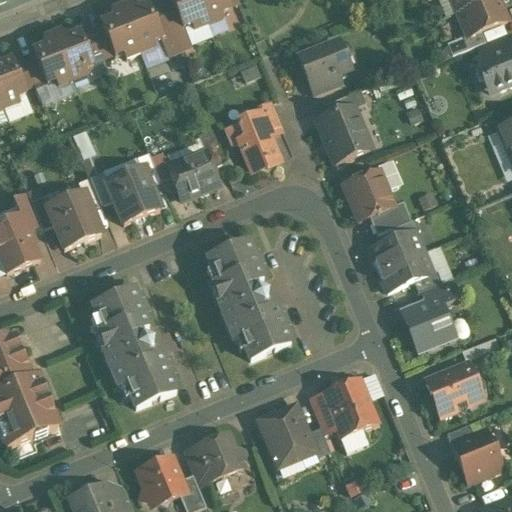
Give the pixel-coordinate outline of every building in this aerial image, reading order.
[(194,0),(170,0),(168,1),(169,5),(180,31),(181,34),(189,31),(192,37),(207,30),(194,0)] [(194,0),(207,30),(221,25),(219,18),(227,15),(226,11),(220,0),(194,0)] [(237,6),(234,0),(220,0),(226,11),(237,6)] [(446,0),(456,21),(496,4),(494,0),(446,0)] [(496,4),(456,21),(465,44),(466,45),(480,39),(506,28),(496,4)] [(169,5),(159,9),(169,35),(180,31),(169,5)] [(145,11),(133,16),(127,14),(125,9),(119,11),(139,59),(153,53),(150,47),(159,43),(147,14),(145,11)] [(159,9),(147,14),(157,40),(169,35),(159,9)] [(111,15),(113,20),(111,25),(99,30),(100,33),(111,59),(113,62),(121,59),(123,65),(139,59),(119,11),(111,15)] [(111,59),(100,33),(90,37),(101,64),(111,59)] [(78,38),(65,44),(60,41),(58,36),(51,39),(71,87),(85,81),(82,75),(91,71),(79,42),(78,38)] [(101,64),(90,37),(79,42),(90,68),(101,64)] [(51,39),(44,42),(45,47),(43,53),(31,57),(33,63),(42,85),(45,90),(53,87),(56,93),(71,87),(51,39)] [(480,39),(466,45),(465,44),(446,52),(451,64),(476,54),(484,50),(480,39)] [(511,54),(505,42),(484,50),(476,54),(482,67),(511,54)] [(338,46),(298,63),(309,91),(336,80),(349,74),(338,46)] [(482,67),(475,69),(488,101),(511,91),(511,53),(511,54),(482,67)] [(42,85),(33,63),(23,67),(32,89),(42,85)] [(32,89),(23,67),(12,72),(21,94),(32,89)] [(10,68),(0,71),(0,106),(4,115),(18,109),(15,104),(24,100),(21,94),(12,72),(10,68)] [(336,80),(310,91),(315,102),(340,91),(336,80)] [(360,96),(327,110),(332,122),(353,113),(353,114),(365,109),(360,96)] [(272,109),(250,118),(252,123),(259,120),(268,142),(282,136),(272,109)] [(353,114),(353,113),(332,122),(316,128),(333,170),(370,154),(353,114)] [(0,130),(8,127),(4,115),(0,116),(0,130)] [(252,123),(239,129),(246,144),(238,148),(249,174),(265,168),(266,171),(278,166),(268,142),(259,120),(252,123)] [(511,131),(499,137),(511,167),(511,131)] [(208,136),(197,141),(203,157),(211,174),(222,169),(208,136)] [(203,157),(166,172),(181,207),(218,192),(211,174),(203,157)] [(160,187),(148,160),(136,165),(141,175),(142,175),(149,192),(160,187)] [(106,190),(105,190),(112,207),(123,231),(159,216),(149,192),(142,175),(141,175),(106,190)] [(393,212),(378,177),(343,192),(354,220),(360,217),(365,219),(367,224),(369,223),(393,213),(393,212)] [(102,179),(89,184),(101,212),(112,207),(105,190),(106,190),(102,179)] [(101,212),(89,184),(77,190),(81,200),(83,199),(90,217),(101,212)] [(30,209),(26,199),(12,205),(19,222),(20,222),(27,237),(39,232),(30,209)] [(47,214),(46,215),(53,232),(63,256),(100,241),(90,217),(83,199),(81,200),(47,214)] [(43,204),(30,209),(39,232),(41,236),(53,232),(46,215),(47,214),(43,204)] [(402,208),(393,212),(393,213),(369,223),(376,241),(391,235),(410,227),(402,208)] [(19,222),(0,230),(0,266),(6,280),(39,266),(27,237),(20,222),(19,222)] [(410,227),(391,235),(395,245),(414,238),(419,236),(414,225),(410,227)] [(395,245),(369,256),(378,277),(422,259),(414,238),(395,245)] [(255,295),(253,289),(263,285),(258,274),(260,273),(256,263),(254,264),(247,248),(231,255),(232,257),(223,261),(222,259),(207,265),(217,290),(210,293),(211,294),(216,292),(222,306),(216,308),(232,346),(239,343),(249,367),(265,361),(264,359),(273,355),(273,357),(290,350),(283,335),(285,334),(281,324),(279,325),(274,313),(264,318),(262,312),(267,300),(255,295)] [(61,272),(78,267),(74,253),(56,258),(61,272)] [(422,259),(378,277),(387,299),(413,288),(431,280),(422,259)] [(431,280),(413,288),(418,299),(420,298),(441,289),(436,278),(431,280)] [(441,289),(420,298),(425,311),(438,305),(441,312),(460,304),(452,285),(441,289)] [(133,296),(116,303),(117,305),(109,308),(108,306),(93,313),(103,337),(95,340),(96,342),(101,340),(107,354),(102,356),(117,393),(125,390),(135,415),(150,408),(149,406),(158,402),(159,405),(175,398),(169,383),(171,382),(167,372),(165,373),(160,361),(150,365),(148,360),(148,359),(153,347),(141,343),(140,343),(138,337),(148,333),(143,321),(145,320),(141,310),(139,311),(133,296)] [(425,311),(401,321),(416,358),(454,342),(441,312),(438,305),(425,311)] [(31,386),(13,342),(0,347),(0,437),(6,453),(58,432),(38,383),(31,386)] [(494,344),(461,357),(465,368),(498,355),(494,344)] [(466,370),(449,377),(450,379),(425,389),(430,401),(428,408),(434,410),(440,424),(457,417),(463,420),(466,413),(481,407),(477,397),(480,391),(474,389),(466,370)] [(359,387),(322,402),(336,435),(339,445),(377,430),(359,387)] [(336,435),(322,402),(308,408),(319,435),(322,441),(336,435)] [(307,440),(295,412),(257,428),(277,474),(313,459),(315,458),(307,440)] [(479,425),(446,440),(451,450),(484,436),(479,425)] [(319,435),(307,440),(315,458),(313,459),(316,464),(329,459),(322,441),(319,435)] [(484,436),(451,450),(467,490),(501,476),(485,436),(484,436)] [(228,441),(194,455),(195,459),(208,489),(242,474),(240,469),(242,468),(244,463),(242,457),(236,456),(235,456),(228,441)] [(208,489),(195,459),(184,463),(192,481),(197,493),(208,489)] [(171,465),(137,479),(144,497),(141,504),(158,511),(166,511),(169,507),(179,503),(185,500),(180,486),(171,465)] [(192,481),(180,486),(185,500),(179,503),(182,511),(204,511),(197,493),(192,481)] [(103,493),(70,507),(71,511),(110,511),(105,500),(106,499),(103,493)] [(106,499),(105,500),(110,511),(130,511),(122,493),(106,499)]
